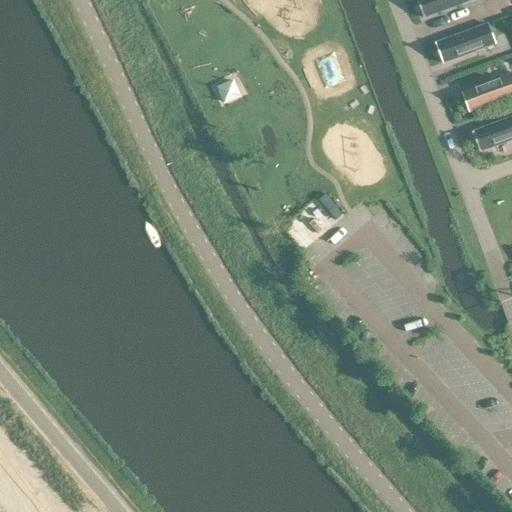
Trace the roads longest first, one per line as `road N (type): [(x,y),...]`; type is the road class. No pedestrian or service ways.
road 1 (tertiary): [(403,511),(248,330),(79,0)]
road 2 (tertiary): [(121,511),(0,369)]
